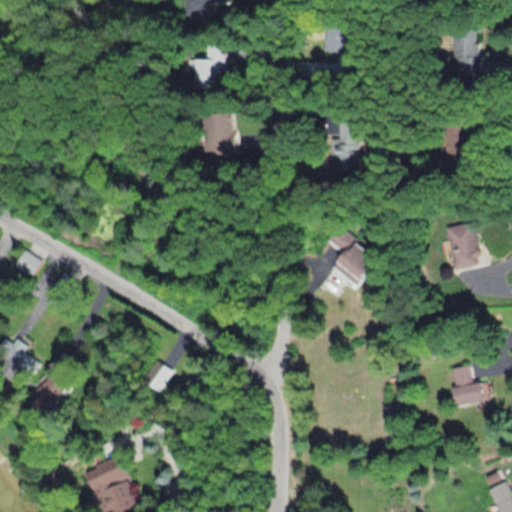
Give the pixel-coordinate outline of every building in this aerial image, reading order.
[(231,0),(187,0),(187,16),(211,16),(211,4),(231,4),(231,0)] [(454,60),(459,60),(459,75),(480,75),(480,29),(454,30),(454,60)] [(225,44),(207,44),(207,59),(195,59),(195,88),(217,88),(217,70),(225,70),(225,44)] [(205,151),(234,151),(234,113),(205,113),(205,151)] [(339,120),(339,171),(361,171),(361,120),(339,120)] [(455,269),(482,265),(476,223),(449,226),(455,269)] [(346,254),(340,261),(362,281),(381,261),(344,227),(331,240),(346,254)] [(15,266),(31,277),(42,261),(25,250),(15,266)] [(79,284),(64,273),(50,291),(65,303),(79,284)] [(8,373),(27,384),(39,362),(25,354),(29,348),(8,335),(0,348),(0,358),(13,366),(8,373)] [(159,392),(173,371),(157,360),(142,380),(159,392)] [(458,406),(486,400),(482,382),(474,384),(470,365),(450,369),(458,406)] [(54,399),(68,387),(55,373),(27,399),(51,426),(66,412),(54,399)] [(121,456),(85,470),(102,511),(126,511),(141,506),(121,456)]
